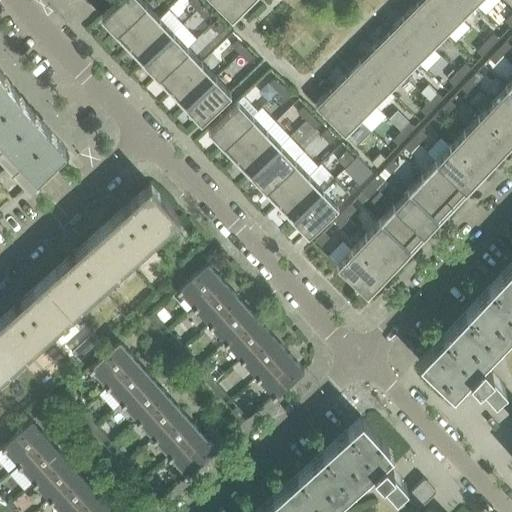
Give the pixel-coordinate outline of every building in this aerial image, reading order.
[(115,30),(145,2),(143,0),(115,0),(100,15),(115,30)] [(202,4),(198,0),(188,0),(187,1),(196,9),(202,4)] [(247,5),(241,0),(211,0),(231,20),(247,5)] [(460,17),(443,0),(418,0),(416,2),(446,32),(460,17)] [(475,3),(471,0),(443,0),(460,17),(475,3)] [(129,45),(159,16),(145,2),(115,30),(129,45)] [(446,32),(416,2),(402,16),(432,46),(446,32)] [(210,12),(202,4),(196,9),(205,18),(210,12)] [(143,60),(173,31),(159,16),(129,45),(143,60)] [(432,46),(402,16),(387,31),(417,61),(432,46)] [(225,27),(216,18),(210,24),(219,33),(225,27)] [(157,75),(187,46),(173,31),(143,60),(157,75)] [(417,61),(387,31),(373,45),(403,75),(417,61)] [(490,46),(498,38),(493,32),(484,41),(490,46)] [(245,47),(236,38),(231,44),(239,53),(245,47)] [(503,54),(511,45),(505,39),(497,48),(503,54)] [(482,55),(490,46),(484,41),(476,50),(482,55)] [(403,75),(373,45),(358,60),(388,89),(403,75)] [(171,90),(201,61),(187,46),(157,75),(171,90)] [(253,56),(245,47),(239,53),(248,61),(253,56)] [(494,63),(503,54),(497,48),(488,57),(494,63)] [(388,89),(358,60),(344,74),(374,104),(388,89)] [(185,104),(215,75),(201,61),(171,90),(185,104)] [(462,76),(470,67),(465,62),(456,70),(462,76)] [(474,83),(483,74),(477,69),(469,78),(474,83)] [(18,94),(3,75),(0,70),(0,152),(17,170),(28,182),(65,146),(49,130),(33,112),(18,94)] [(454,85),(462,76),(456,70),(448,79),(454,85)] [(374,104),(344,74),(330,88),(359,118),(374,104)] [(200,120),(230,91),(215,75),(185,104),(200,120)] [(283,85),(274,76),(268,82),(277,91),(283,85)] [(466,92),(474,83),(469,78),(460,87),(466,92)] [(291,94),(283,85),(277,91),(285,99),(291,94)] [(511,91),(505,85),(491,100),(511,119),(511,91)] [(359,118),(330,88),(314,104),(344,133),(359,118)] [(434,105),(442,97),(436,91),(428,100),(434,105)] [(222,143),(252,114),(237,98),(207,127),(222,143)] [(446,113),(455,104),(449,99),(441,107),(446,113)] [(426,114),(434,105),(428,100),(420,109),(426,114)] [(511,138),(511,119),(491,100),(477,114),(508,143),(511,138)] [(311,114),(303,105),(297,111),(306,120),(311,114)] [(438,122),(446,113),(441,107),(432,116),(438,122)] [(236,158),(266,129),(252,114),(222,143),(236,158)] [(320,122),(311,114),(306,120),(314,128),(320,122)] [(508,143),(477,114),(463,129),(493,158),(508,143)] [(406,135),(414,126),(408,121),(400,130),(406,135)] [(334,137),(326,128),(320,134),(329,143),(334,137)] [(250,173),(280,144),(266,129),(236,158),(250,173)] [(418,143),(426,134),(420,129),(412,137),(418,143)] [(493,158),(463,129),(449,144),(479,173),(493,158)] [(397,144),(406,135),(400,130),(392,138),(397,144)] [(409,152),(418,143),(412,137),(404,146),(409,152)] [(264,187),(295,158),(280,144),(250,173),(264,187)] [(479,173),(449,144),(435,159),(465,188),(479,173)] [(354,157),(346,149),(340,154),(349,163),(354,157)] [(376,166),(385,157),(379,152),(371,160),(376,166)] [(363,166),(354,157),(349,163),(357,171),(363,166)] [(278,202),(309,173),(295,158),(264,187),(278,202)] [(390,172),(398,163),(392,158),(384,167),(390,172)] [(465,188),(435,159),(421,174),(451,203),(465,188)] [(292,217),(323,188),(309,173),(278,202),(292,217)] [(376,187),(384,179),(378,173),(370,182),(376,187)] [(451,203),(421,174),(407,189),(437,217),(451,203)] [(367,196),(376,187),(370,182),(361,191),(367,196)] [(127,262),(179,216),(160,195),(150,183),(128,202),(129,203),(124,208),(122,207),(98,229),(127,262)] [(307,233),(337,203),(323,188),(292,217),(307,233)] [(437,217),(407,189),(393,203),(423,232),(437,217)] [(348,217),(356,208),(350,202),(342,211),(348,217)] [(423,232),(393,203),(379,218),(409,247),(423,232)] [(339,226),(348,217),(342,211),(333,220),(339,226)] [(409,247),(379,218),(365,233),(395,262),(409,247)] [(72,311),(127,262),(98,229),(74,251),(77,255),(72,260),(68,256),(43,279),(72,311)] [(321,245),(329,236),(323,231),(315,240),(321,245)] [(395,262),(365,233),(351,248),(381,277),(395,262)] [(381,277),(351,248),(336,264),(366,292),(381,277)] [(482,360),(511,327),(511,260),(418,359),(448,388),(448,387),(452,391),(468,374),(477,383),(480,381),(494,396),(505,385),(482,360)] [(194,304),(223,279),(207,261),(180,284),(176,288),(178,290),(180,288),(194,304)] [(0,338),(19,359),(72,311),(43,279),(20,300),(23,303),(17,309),(13,305),(0,316),(0,338)] [(209,323),(239,296),(223,279),(194,304),(192,305),(194,307),(196,305),(210,321),(208,323),(209,323)] [(224,341),(255,314),(239,296),(209,323),(210,324),(212,323),(226,339),(224,340),(224,341)] [(163,322),(152,311),(147,315),(158,327),(163,322)] [(240,358),(270,331),(255,314),(224,341),(225,342),(227,340),(241,356),(239,358),(240,358)] [(256,376),(286,349),(270,331),(240,358),(241,360),(243,358),(257,374),(255,375),(256,376)] [(184,346),(173,334),(168,339),(179,350),(184,346)] [(0,375),(19,359),(0,338),(0,375)] [(105,385),(136,357),(129,351),(119,339),(93,363),(92,363),(88,366),(90,369),(92,367),(106,383),(104,384),(105,385)] [(194,357),(184,346),(179,350),(189,362),(194,357)] [(276,391),(303,367),(286,349),(256,376),(257,377),(259,376),(273,391),(271,393),(272,395),(276,391)] [(120,402),(151,375),(145,368),(136,357),(105,385),(106,386),(108,384),(122,400),(120,402)] [(215,380),(205,369),(200,374),(210,385),(215,380)] [(136,420),(167,392),(161,386),(151,375),(120,402),(122,403),(123,402),(137,417),(136,419),(136,420)] [(226,393),(215,380),(210,385),(221,397),(226,393)] [(75,401),(64,389),(59,394),(70,405),(75,401)] [(152,437),(182,410),(167,392),(136,420),(137,421),(139,420),(153,435),(151,437),(152,437)] [(247,416),(236,404),(231,409),(242,420),(247,416)] [(168,455),(199,428),(192,421),(182,410),(152,437),(153,439),(155,437),(169,453),(167,454),(168,455)] [(96,424),(86,413),(81,417),(91,429),(96,424)] [(406,482),(384,457),(391,450),(388,446),(360,415),(252,511),(322,511),(372,467),(394,492),(406,482)] [(17,464),(48,436),(31,418),(5,442),(4,442),(0,445),(3,447),(4,446),(18,462),(17,463),(17,464)] [(106,436),(96,424),(91,429),(101,441),(106,436)] [(188,470),(215,446),(208,439),(199,428),(168,455),(169,456),(170,455),(185,470),(183,472),(185,474),(189,470),(188,470)] [(33,481),(63,453),(57,447),(48,436),(17,464),(18,465),(20,463),(34,479),(32,481),(33,481)] [(127,459),(117,448),(112,452),(122,464),(127,459)] [(49,499),(80,472),(74,465),(63,453),(33,481),(34,482),(36,480),(50,496),(48,498),(49,499)] [(138,471),(127,459),(122,464),(133,476),(138,471)] [(69,511),(95,489),(80,472),(49,499),(49,500),(51,498),(64,511),(69,511)] [(418,507),(435,490),(423,477),(405,493),(418,507)] [(159,495),(148,483),(143,488),(154,499),(159,495)] [(103,511),(110,506),(95,489),(69,511),(103,511)] [(15,511),(8,503),(3,508),(6,511),(15,511)]
